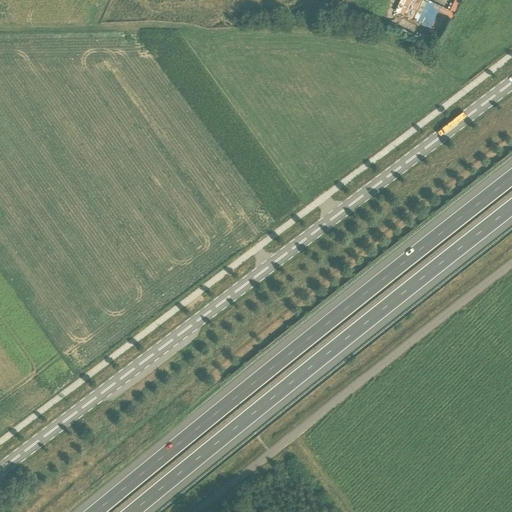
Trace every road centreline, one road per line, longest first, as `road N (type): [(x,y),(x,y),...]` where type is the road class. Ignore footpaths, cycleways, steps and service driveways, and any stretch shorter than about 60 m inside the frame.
road 1 (secondary): [(0,471),(511,82)]
road 2 (motorway): [(511,179),(99,511)]
road 3 (motorway): [(140,511),(511,211)]
road 4 (unclassified): [(199,511),(511,264)]
